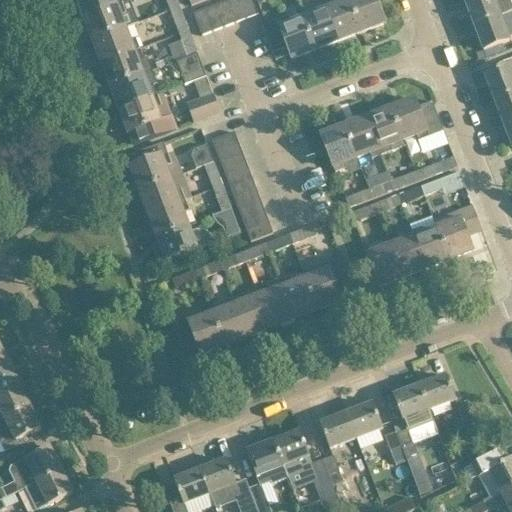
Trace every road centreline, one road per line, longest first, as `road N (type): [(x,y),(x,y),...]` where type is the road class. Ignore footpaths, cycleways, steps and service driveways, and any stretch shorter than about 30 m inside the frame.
road 1 (residential): [(106,465),(484,319)]
road 2 (residential): [(511,253),(434,47)]
road 3 (residential): [(106,465),(10,271)]
road 4 (residential): [(260,113),(434,47)]
